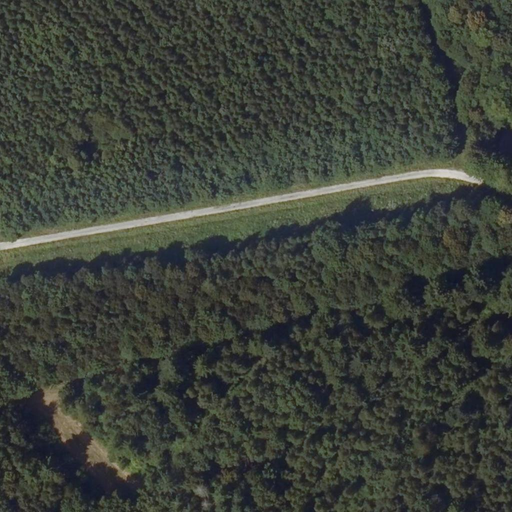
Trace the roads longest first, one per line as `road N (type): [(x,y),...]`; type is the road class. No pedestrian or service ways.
road 1 (track): [(0,247),(428,174),(458,174),(511,196)]
road 2 (track): [(511,269),(32,403)]
road 3 (track): [(133,511),(32,403)]
